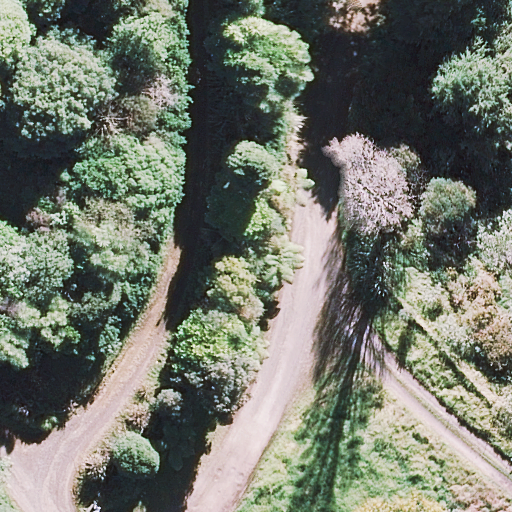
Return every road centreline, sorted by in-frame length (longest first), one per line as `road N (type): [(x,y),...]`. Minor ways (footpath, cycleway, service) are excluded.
road 1 (unclassified): [(359,0),(325,204),(317,308)]
road 2 (unclassified): [(189,511),(263,407),(317,308)]
